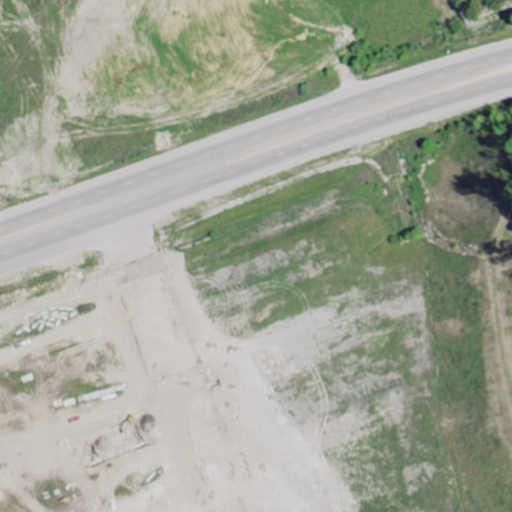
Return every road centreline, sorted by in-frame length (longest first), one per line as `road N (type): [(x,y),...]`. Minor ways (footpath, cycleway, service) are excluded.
road 1 (trunk): [(0,260),(511,83)]
road 2 (trunk): [(511,55),(331,108),(0,225)]
